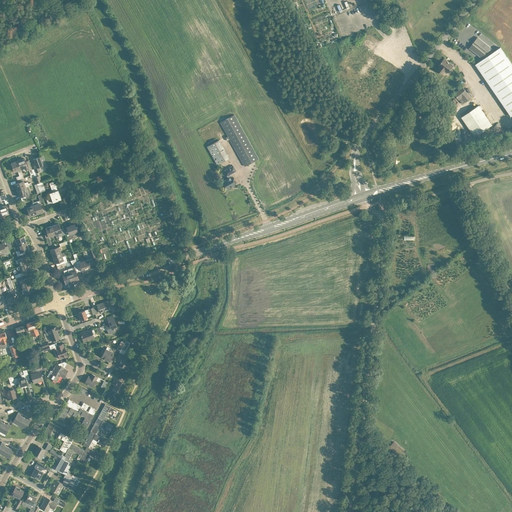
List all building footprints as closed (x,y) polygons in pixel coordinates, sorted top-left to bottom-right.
[(484,59),(476,64),(511,116),(511,114),(511,64),(500,47),(493,53),(490,48),(491,47),(478,37),(474,42),(475,42),(474,44),(473,44),(469,48),(482,58),(483,57),(484,59)] [(353,80),(344,92),(373,113),(383,100),(386,103),(395,91),(391,88),(400,76),(361,47),(345,69),(359,79),(357,82),(353,80)] [(439,66),(436,70),(442,75),(445,71),(447,73),(451,69),(454,65),(451,64),(444,58),(440,63),(438,65),(439,66)] [(462,87),(460,89),(454,94),(459,99),(463,104),(470,98),(467,93),(462,87)] [(479,105),(461,117),(466,124),(483,112),(479,105)] [(234,115),(221,122),(245,166),(258,159),(234,115)] [(219,140),(207,146),(217,164),(229,158),(219,140)] [(34,168),(32,169),(34,174),(33,174),(35,177),(37,184),(40,183),(41,182),(39,176),(38,176),(36,173),(40,171),(40,172),(45,170),(43,165),(42,161),(41,161),(41,159),(40,157),(33,159),(35,164),(33,165),(34,168)] [(25,162),(24,158),(18,161),(21,169),(26,167),(27,171),(29,170),(31,175),(33,174),(34,174),(32,169),(29,160),(25,162)] [(24,177),(21,169),(18,161),(11,163),(14,172),(17,170),(19,176),(16,177),(17,180),(22,178),(24,177)] [(228,178),(222,182),(226,190),(236,184),(232,177),(230,174),(236,171),(233,166),(228,168),(227,167),(224,169),(225,170),(224,171),(227,176),(228,178)] [(13,185),(13,182),(17,181),(16,177),(8,179),(10,186),(13,185)] [(18,183),(15,184),(17,191),(29,187),(28,186),(32,185),(31,182),(28,183),(28,182),(24,183),(22,178),(17,180),(18,183)] [(40,183),(37,184),(39,189),(39,190),(40,192),(45,190),(42,182),(41,182),(40,183)] [(46,200),(48,203),(47,204),(63,198),(62,199),(59,193),(58,190),(57,191),(55,184),(54,184),(53,182),(49,183),(52,191),(49,191),(52,198),(46,200)] [(31,193),(29,187),(17,191),(19,197),(25,195),(26,198),(31,196),(30,193),(31,193)] [(39,201),(33,203),(33,204),(34,205),(37,214),(43,212),(40,203),(41,203),(40,202),(40,200),(39,201)] [(37,214),(33,204),(30,205),(31,206),(27,208),(30,216),(37,214)] [(6,205),(1,207),(0,207),(0,210),(2,216),(9,214),(6,205)] [(55,234),(56,237),(66,234),(65,230),(64,228),(61,229),(59,223),(52,226),(55,234)] [(65,230),(66,234),(68,240),(74,237),(72,233),(77,231),(75,224),(67,227),(67,229),(65,230)] [(49,236),(55,234),(52,226),(46,228),(47,231),(44,232),(49,245),(51,244),(49,236)] [(13,243),(14,247),(17,245),(26,242),(24,236),(15,239),(16,242),(13,243)] [(19,250),(15,251),(17,256),(25,253),(24,251),(29,249),(26,242),(17,245),(19,250)] [(8,249),(7,246),(5,247),(3,243),(0,243),(0,253),(3,252),(4,255),(10,253),(8,249)] [(59,247),(50,250),(53,256),(61,253),(59,247)] [(61,253),(53,256),(55,263),(56,263),(57,266),(65,263),(67,262),(66,259),(63,260),(62,257),(65,256),(64,252),(61,253)] [(16,260),(18,259),(20,266),(28,263),(25,253),(17,256),(15,257),(16,260)] [(95,266),(92,258),(86,260),(89,269),(95,266)] [(82,270),(82,271),(89,269),(86,260),(80,262),(80,261),(76,262),(77,267),(79,271),(82,270)] [(20,273),(15,275),(16,278),(22,276),(27,274),(26,271),(31,269),(28,263),(20,266),(17,267),(18,270),(19,270),(21,269),(22,272),(20,273)] [(68,269),(72,281),(79,279),(77,274),(76,270),(75,270),(75,268),(74,267),(72,268),(68,269)] [(63,275),(66,284),(72,281),(68,269),(64,271),(65,274),(63,275)] [(28,277),(20,280),(22,287),(31,284),(28,277)] [(25,294),(33,290),(31,284),(22,287),(25,294)] [(6,296),(7,299),(9,304),(16,301),(14,296),(13,296),(12,293),(9,294),(10,295),(6,296)] [(100,313),(112,308),(109,300),(97,305),(100,313)] [(95,314),(92,307),(79,312),(80,315),(78,316),(80,320),(87,317),(86,314),(90,312),(91,315),(95,314)] [(103,327),(100,327),(100,329),(107,329),(109,335),(115,332),(113,328),(117,327),(114,318),(113,315),(111,316),(107,317),(108,322),(104,323),(104,324),(103,327)] [(26,330),(30,342),(34,341),(33,336),(39,334),(38,330),(34,321),(26,324),(28,329),(26,330)] [(23,325),(15,328),(17,332),(19,339),(20,340),(24,339),(24,337),(22,334),(21,331),(24,330),(24,329),(23,325)] [(46,334),(49,333),(52,341),(60,338),(57,331),(59,330),(57,326),(55,326),(56,327),(50,329),(49,327),(45,329),(46,334)] [(89,338),(94,336),(91,330),(81,333),(81,335),(81,336),(82,336),(84,341),(86,340),(89,339),(89,338)] [(0,354),(3,354),(3,348),(4,348),(5,348),(6,347),(6,345),(6,344),(6,343),(8,342),(5,332),(0,333),(0,354)] [(121,341),(116,349),(120,351),(124,343),(126,340),(123,339),(122,341),(121,341)] [(120,351),(123,353),(127,346),(128,346),(130,342),(126,340),(124,343),(120,351)] [(65,347),(64,343),(56,346),(58,350),(56,350),(59,358),(63,356),(64,356),(67,355),(64,347),(65,347)] [(13,358),(18,356),(14,345),(9,346),(13,358)] [(114,351),(110,349),(109,350),(106,348),(102,356),(110,361),(114,353),(113,352),(114,351)] [(131,358),(123,354),(118,365),(127,370),(125,369),(131,358)] [(36,373),(31,374),(33,381),(33,382),(34,383),(42,380),(41,375),(39,370),(42,369),(41,367),(40,364),(39,364),(37,365),(34,366),(35,368),(35,369),(36,371),(36,373)] [(68,370),(57,364),(50,377),(57,381),(62,372),(65,374),(68,370)] [(24,386),(24,385),(27,384),(25,376),(28,375),(27,370),(22,370),(24,374),(21,375),(22,378),(18,379),(19,383),(18,383),(19,385),(19,384),(20,387),(24,386)] [(7,373),(11,386),(15,384),(12,372),(7,373)] [(87,384),(88,384),(92,386),(96,380),(99,382),(101,378),(92,374),(89,379),(87,378),(85,382),(87,384)] [(121,381),(123,379),(117,376),(113,382),(116,384),(112,390),(120,394),(125,384),(121,381)] [(7,388),(3,389),(5,397),(6,396),(8,400),(9,399),(10,399),(16,397),(14,389),(8,391),(7,388)] [(80,408),(83,409),(86,404),(84,402),(81,406),(69,399),(58,418),(63,421),(68,413),(76,417),(78,413),(80,408)] [(78,413),(85,417),(80,426),(86,429),(96,409),(86,404),(83,409),(80,408),(78,413)] [(98,417),(103,420),(108,412),(115,416),(114,417),(117,418),(120,412),(105,404),(98,417)] [(18,412),(13,422),(19,425),(24,417),(20,415),(21,414),(18,412)] [(28,418),(27,419),(24,417),(19,425),(26,429),(31,419),(28,418)] [(95,434),(96,433),(97,434),(100,428),(99,427),(100,425),(105,428),(104,429),(109,432),(113,425),(103,420),(98,417),(90,431),(95,434)] [(48,438),(53,429),(60,433),(61,432),(63,428),(50,421),(43,435),(48,438)] [(8,423),(7,425),(4,423),(0,429),(0,431),(6,434),(11,425),(8,423)] [(88,447),(93,438),(100,442),(99,444),(102,446),(106,439),(97,434),(96,433),(95,434),(90,431),(83,444),(87,447),(88,447)] [(62,451),(66,453),(71,443),(72,443),(74,439),(61,432),(60,433),(58,437),(65,441),(61,450),(62,451)] [(403,451),(394,441),(388,447),(398,456),(403,451)] [(82,455),(85,450),(72,443),(71,443),(66,453),(64,455),(64,456),(65,457),(69,459),(73,451),(79,454),(77,458),(79,460),(82,455)] [(37,455),(40,457),(42,453),(46,455),(48,451),(38,446),(34,453),(36,455),(37,456),(37,455)] [(11,448),(7,447),(3,455),(9,458),(15,449),(11,447),(11,448)] [(89,454),(96,458),(96,459),(99,461),(102,454),(88,447),(87,447),(85,450),(82,455),(79,460),(85,463),(89,454)] [(64,479),(69,481),(70,481),(72,477),(69,475),(71,471),(69,469),(71,466),(68,465),(69,462),(64,459),(65,457),(59,453),(56,459),(60,461),(56,468),(66,474),(66,475),(65,475),(63,478),(64,479)] [(43,472),(42,471),(45,465),(37,461),(34,467),(35,468),(31,474),(39,479),(43,472)] [(54,483),(51,489),(55,492),(57,493),(58,494),(63,486),(69,489),(70,488),(74,490),(77,485),(69,481),(67,484),(64,482),(64,484),(62,483),(59,481),(54,479),(52,482),(54,483)] [(15,495),(15,496),(20,498),(24,491),(16,486),(12,493),(15,495)] [(25,500),(24,500),(22,504),(27,506),(28,504),(31,506),(32,504),(36,497),(29,494),(25,500)] [(57,503),(53,501),(46,497),(41,508),(47,511),(50,506),(54,508),(57,503)] [(18,499),(13,508),(17,509),(21,501),(18,499)]
